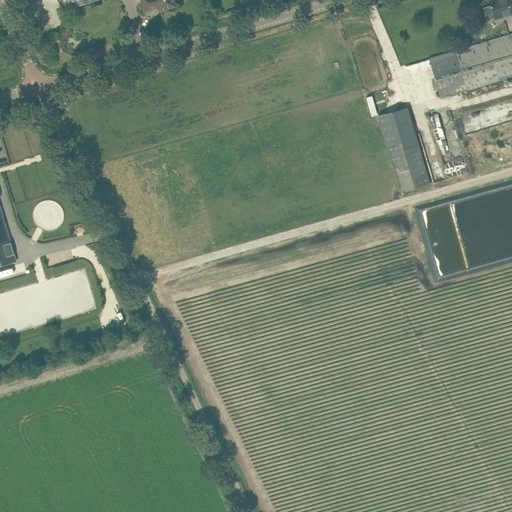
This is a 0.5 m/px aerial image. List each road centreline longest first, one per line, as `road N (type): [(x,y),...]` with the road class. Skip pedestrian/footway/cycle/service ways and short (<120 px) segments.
road 1 (unclassified): [(247,511),(44,86)]
road 2 (tertiary): [(44,86),(342,0)]
road 3 (track): [(511,91),(458,106),(412,101),(395,79),(368,0)]
